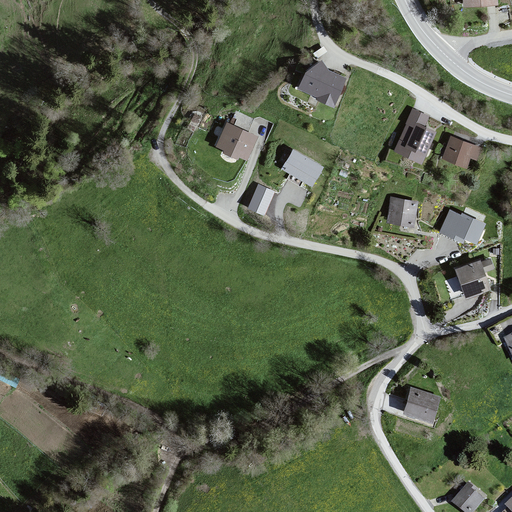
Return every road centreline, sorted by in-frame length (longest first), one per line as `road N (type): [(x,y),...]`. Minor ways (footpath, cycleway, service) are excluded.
road 1 (unclassified): [(428,511),(379,435),(375,411),(388,375),(416,340),(511,308)]
road 2 (unclassified): [(511,140),(347,61),(331,50),(307,0)]
road 3 (track): [(203,206),(170,177),(159,153),(197,63),(150,0)]
